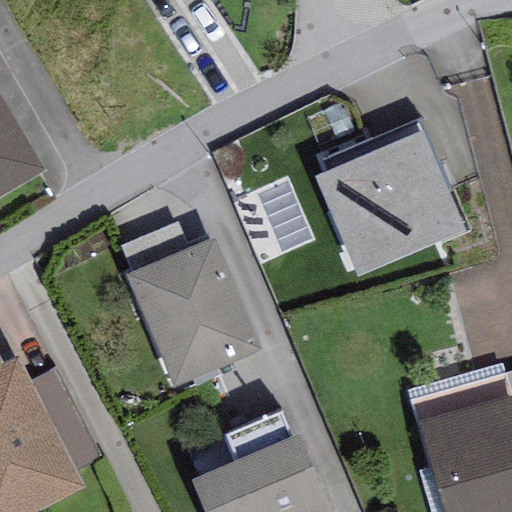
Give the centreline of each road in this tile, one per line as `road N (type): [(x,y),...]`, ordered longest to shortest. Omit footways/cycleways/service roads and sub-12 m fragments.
road 1 (residential): [(494,0),(435,16),(95,199)]
road 2 (residential): [(0,33),(95,199)]
